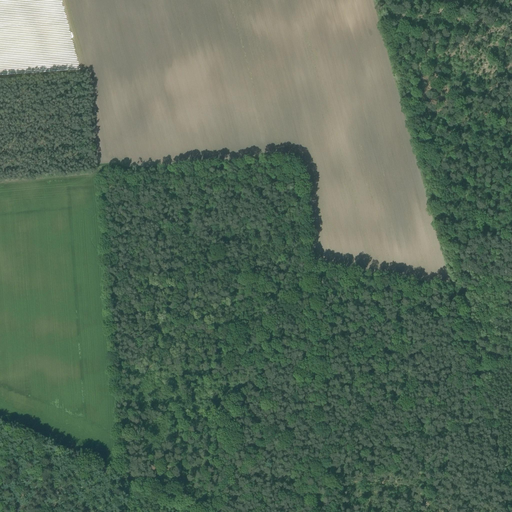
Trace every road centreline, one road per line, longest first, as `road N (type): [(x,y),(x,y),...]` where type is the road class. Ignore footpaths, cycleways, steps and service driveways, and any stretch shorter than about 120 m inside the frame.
road 1 (track): [(331,511),(313,270)]
road 2 (track): [(0,423),(119,476)]
